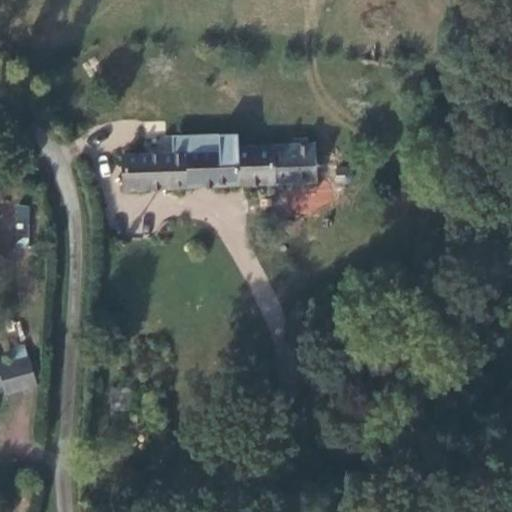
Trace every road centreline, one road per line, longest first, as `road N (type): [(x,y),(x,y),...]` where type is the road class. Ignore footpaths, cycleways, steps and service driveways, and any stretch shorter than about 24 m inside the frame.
road 1 (track): [(0,86),(53,140),(66,200),(75,341),(71,511)]
road 2 (track): [(511,477),(239,491),(165,511)]
